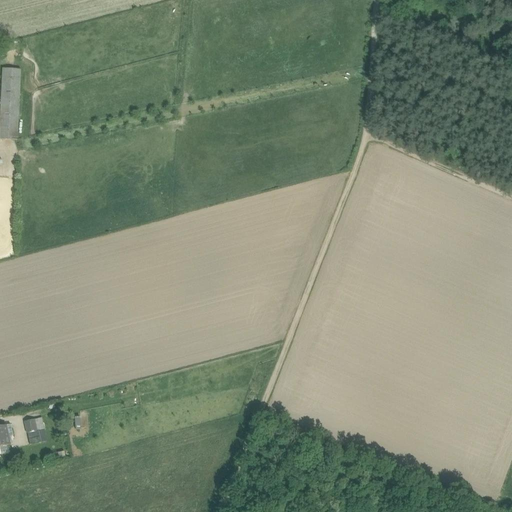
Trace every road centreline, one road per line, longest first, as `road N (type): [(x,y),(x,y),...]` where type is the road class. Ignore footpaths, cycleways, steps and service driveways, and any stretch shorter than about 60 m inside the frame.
road 1 (track): [(376,0),(362,146),(221,511)]
road 2 (track): [(364,138),(511,198)]
